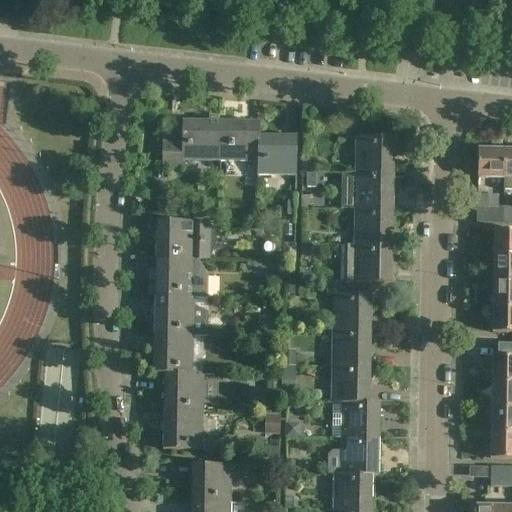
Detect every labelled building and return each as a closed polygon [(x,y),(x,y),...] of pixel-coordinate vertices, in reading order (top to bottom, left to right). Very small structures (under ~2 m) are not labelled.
[(182,164),(220,164),(221,123),(182,122),(182,132),(162,132),(162,169),(182,170),(182,164)] [(258,165),(259,137),(260,123),(221,123),(220,164),(258,165)] [(297,137),(259,137),(258,165),(258,179),(296,179),(297,137)] [(395,139),(355,139),(354,176),(395,177),(395,139)] [(478,180),(504,181),(504,152),(480,151),(478,151),(478,180)] [(302,163),(302,175),(311,175),(311,164),(302,163)] [(342,211),(354,212),(394,212),(395,177),(354,176),(354,198),(342,198),(342,211)] [(310,210),(310,197),(302,197),(301,210),(310,210)] [(291,216),(291,203),(281,203),(281,216),(291,216)] [(503,225),(503,210),(477,209),(477,224),(503,225)] [(503,225),(511,225),(511,210),(503,210),(503,225)] [(394,212),(354,212),(353,248),(394,248),(394,212)] [(213,233),(210,224),(155,222),(155,261),(197,262),(210,262),(206,243),(206,236),(213,233)] [(495,234),(494,259),(511,259),(511,233),(494,232),(494,234),(495,234)] [(311,247),(311,234),(301,234),(301,247),(311,247)] [(295,263),(295,245),(286,245),(286,263),(295,263)] [(301,247),(301,259),(311,259),(311,247),(301,247)] [(393,267),(394,248),(353,248),(341,247),(341,284),(383,285),(396,285),(396,273),(396,267),(393,267)] [(511,259),(494,259),(494,284),(511,284),(511,259)] [(155,261),(154,299),(197,300),(208,300),(208,278),(197,262),(155,261)] [(276,282),(276,263),(256,263),(256,282),(276,282)] [(294,283),(284,282),(283,294),(293,294),(294,283)] [(326,295),(333,296),(333,333),(373,333),(373,296),(383,296),(383,285),(341,284),(326,283),(326,295)] [(511,309),(511,284),(494,284),(493,309),(511,309)] [(197,300),(154,299),(154,337),(196,338),(197,300)] [(492,335),(511,335),(511,309),(493,309),(493,334),(492,333),(492,335)] [(275,318),(258,318),(258,337),(275,337),(275,318)] [(372,369),(373,333),(333,333),(332,368),(372,369)] [(196,338),(154,337),(153,375),(164,376),(196,375),(196,338)] [(282,367),(296,368),(296,352),(282,352),(282,367)] [(511,359),(492,359),(492,360),(492,384),(511,384),(511,359)] [(372,405),(372,369),(332,368),(332,404),(340,405),(372,405)] [(282,369),(282,377),(282,384),(282,394),(282,399),(295,399),(296,369),(282,369)] [(164,376),(163,413),(205,414),(206,376),(196,375),(164,376)] [(282,377),(270,377),(270,394),(282,394),(282,384),(282,377)] [(511,409),(511,384),(492,384),(492,410),(511,409)] [(340,440),(381,440),(381,405),(372,405),(340,405),(332,404),(331,440),(340,440)] [(511,409),(492,410),(492,435),(511,435),(511,409)] [(205,453),(205,414),(163,413),(162,452),(205,453)] [(268,433),(281,433),(281,415),(268,415),(268,433)] [(286,426),(286,439),(294,439),(294,426),(286,426)] [(511,435),(492,435),(492,459),(491,459),(491,461),(511,461),(511,435)] [(339,476),(374,477),(381,477),(381,440),(340,440),(340,452),(332,452),(328,457),(327,476),(333,476),(339,476)] [(286,462),(286,475),(294,475),(294,462),(286,462)] [(280,464),(267,464),(267,473),(280,473),(280,464)] [(83,465),(73,467),(75,479),(85,477),(83,465)] [(233,505),(234,467),(191,466),(191,505),(233,505)] [(511,469),(491,469),(491,489),(511,488),(511,469)] [(333,476),(332,511),(373,511),(374,477),(339,476),(333,476)] [(285,500),(285,511),(293,511),(293,500),(285,500)]
